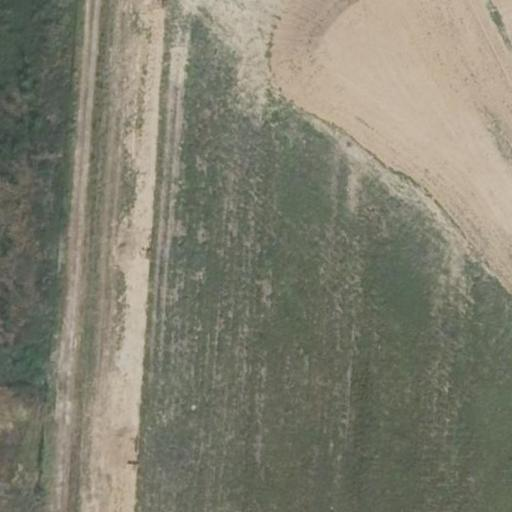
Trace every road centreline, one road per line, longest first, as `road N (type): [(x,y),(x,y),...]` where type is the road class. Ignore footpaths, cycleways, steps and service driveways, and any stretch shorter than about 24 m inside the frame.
road 1 (track): [(99,0),(79,328),(86,353),(156,447),(158,511)]
road 2 (track): [(195,0),(177,315),(216,511)]
road 3 (track): [(434,267),(180,256)]
road 4 (track): [(187,365),(107,418),(96,452)]
